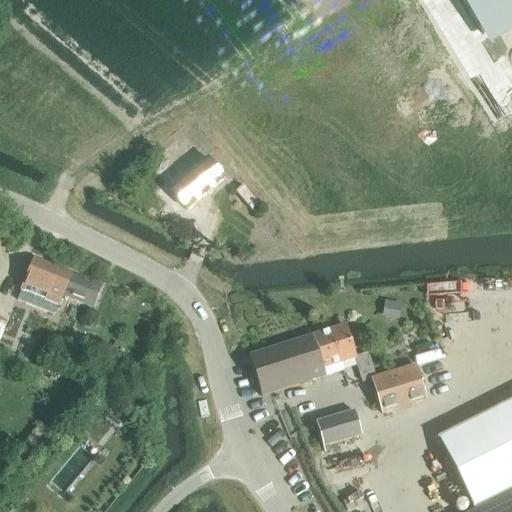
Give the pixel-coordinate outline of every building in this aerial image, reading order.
[(511,0),(460,0),(483,36),(511,18),(511,0)] [(168,190),(186,211),(223,180),(206,159),(168,190)] [(62,297),(92,309),(101,287),(70,275),(32,262),(20,291),(58,305),(62,297)] [(22,302),(6,341),(30,350),(45,311),(22,302)] [(344,327),(248,357),(261,398),(343,372),(340,364),(351,361),(358,384),(370,380),(372,380),(365,354),(354,357),(344,327)] [(370,380),(381,415),(425,402),(415,367),(372,380),(370,380)] [(511,400),(437,439),(471,510),(511,489),(511,400)] [(353,413),(315,424),(324,454),(330,452),(328,446),(361,437),(353,413)] [(32,452),(48,437),(40,429),(24,444),(32,452)] [(122,439),(66,511),(98,511),(142,454),(122,439)] [(511,511),(511,493),(473,511),(511,511)]
